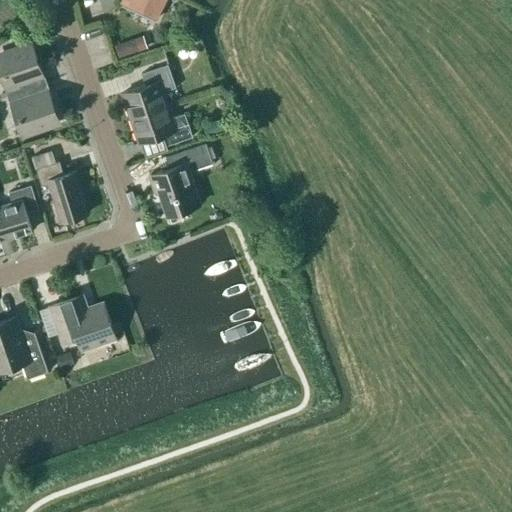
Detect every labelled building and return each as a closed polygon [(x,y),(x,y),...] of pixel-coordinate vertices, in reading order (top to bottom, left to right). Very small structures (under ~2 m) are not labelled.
[(120,0),(119,2),(156,20),(165,0),(120,0)] [(121,52),(142,45),(137,32),(116,39),(121,52)] [(32,45),(0,55),(0,60),(12,94),(46,82),(32,45)] [(122,93),(131,117),(167,105),(162,92),(175,87),(168,64),(141,73),(145,85),(122,93)] [(25,132),(59,120),(46,82),(12,94),(25,132)] [(171,118),(167,105),(131,117),(139,141),(162,134),(166,145),(192,136),(184,113),(171,118)] [(201,125),(204,134),(229,126),(226,116),(201,125)] [(168,215),(200,204),(188,171),(212,163),(205,143),(165,156),(169,167),(150,174),(156,192),(160,191),(168,215)] [(51,191),(61,221),(88,213),(75,171),(63,174),(59,161),(36,168),(44,193),(51,191)] [(9,192),(12,203),(0,206),(0,209),(9,237),(32,230),(27,212),(38,208),(31,185),(9,192)] [(0,240),(9,237),(0,209),(0,240)] [(103,302),(79,311),(74,297),(50,305),(63,342),(76,337),(81,349),(115,338),(103,302)] [(0,368),(21,361),(27,378),(47,371),(34,332),(21,336),(14,317),(0,321),(0,368)] [(56,355),(61,368),(74,363),(70,351),(56,355)]
